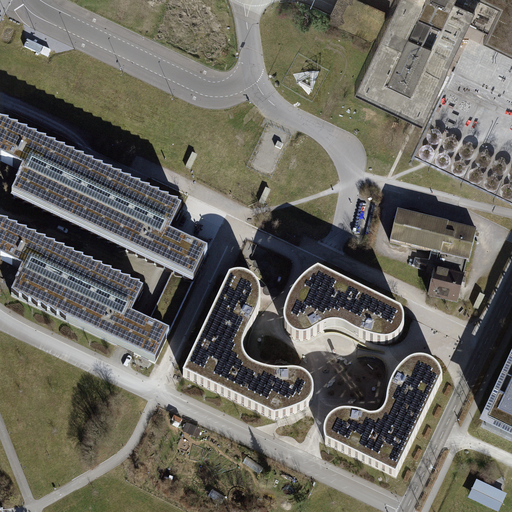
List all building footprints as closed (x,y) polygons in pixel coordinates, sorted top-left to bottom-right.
[(386,12),(360,0),(336,0),(326,21),(371,42),(376,38),(385,18),(385,17),(386,12)] [(511,0),(394,0),(376,38),(355,84),(414,112),(418,114),(422,116),(442,73),(467,20),(487,30),(483,38),(511,51),(511,0)] [(311,69),(296,78),(311,87),(311,69)] [(168,240),(170,237),(183,210),(144,192),(68,157),(0,125),(0,161),(1,162),(1,161),(6,164),(21,171),(23,171),(168,240)] [(188,169),(190,170),(197,156),(193,153),(186,167),(188,169)] [(168,240),(23,171),(16,186),(17,186),(12,198),(74,227),(163,269),(169,272),(172,273),(193,283),(207,254),(192,247),(182,242),(177,240),(170,237),(168,240)] [(261,204),(264,205),(271,191),(266,189),(259,203),(261,204)] [(440,254),(436,271),(463,278),(467,261),(468,261),(476,231),(398,212),(391,242),(440,254)] [(0,259),(20,269),(22,270),(130,321),(132,317),(132,315),(144,291),(63,253),(0,223),(0,259)] [(139,320),(132,317),(130,321),(22,270),(10,295),(117,346),(123,349),(131,353),(156,364),(169,334),(148,324),(145,323),(139,320)] [(464,278),(463,278),(436,271),(435,271),(434,275),(430,293),(429,296),(458,303),(464,278)] [(172,273),(148,324),(169,334),(193,283),(172,273)] [(402,313),(318,274),(313,277),(309,280),(304,284),(300,288),(296,293),(293,297),(290,303),(286,313),(284,321),(284,326),(286,331),(287,334),(291,337),(295,340),(299,341),(305,341),(310,340),(321,333),(328,330),(333,329),(337,329),(342,330),(346,332),(353,336),(361,340),(368,342),(374,343),(382,345),(386,345),(391,344),(395,343),(398,341),(402,339),(404,336),(405,332),(406,327),(405,323),(404,319),(402,315),(402,313)] [(183,377),(273,420),(283,418),(292,415),(302,411),(306,408),(309,405),(311,400),(313,394),(312,388),(310,384),(307,380),(305,378),(300,376),(294,375),(279,375),(267,373),(260,372),(252,368),(246,363),(243,359),(242,351),(243,344),(254,322),(258,312),(259,304),(259,298),(259,296),(257,291),(256,287),(252,283),(250,280),(245,278),(241,277),(237,277),(232,278),(228,279),(183,377)] [(457,342),(402,315),(404,319),(405,323),(406,327),(405,332),(404,336),(402,339),(398,341),(395,343),(391,344),(386,345),(382,345),(384,347),(388,349),(394,354),(397,360),(398,363),(398,366),(398,367),(398,369),(401,371),(406,367),(410,364),(416,362),(421,362),(427,363),(432,364),(436,367),(439,370),(442,374),(443,378),(457,342)] [(398,478),(443,381),(443,378),(442,374),(439,370),(436,367),(432,364),(427,363),(421,362),(416,362),(410,364),(406,367),(401,371),(396,378),(392,385),(389,393),(387,406),(384,412),(381,416),(377,419),(372,420),(369,419),(361,417),(350,415),(342,415),(337,417),(334,419),(329,424),(325,431),(325,439),(327,446),(398,478)] [(511,368),(485,426),(511,438),(511,368)] [(498,511),(506,494),(476,481),(468,499),(498,511)]
